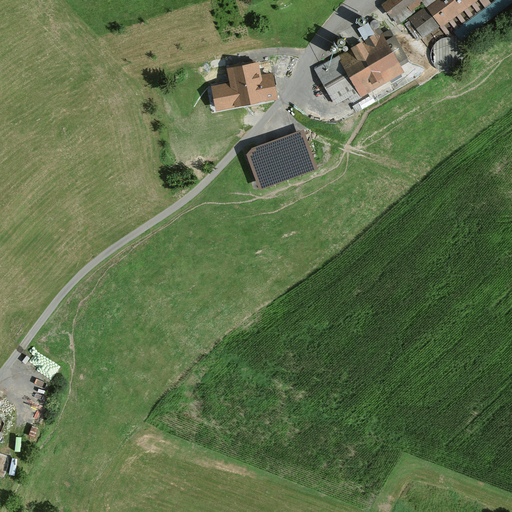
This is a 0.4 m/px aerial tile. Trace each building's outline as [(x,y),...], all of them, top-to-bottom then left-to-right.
[(391,0),(384,6),(397,23),(423,4),(426,8),(410,20),(424,39),(476,0),(391,0)] [(363,42),(314,69),(337,110),(405,73),(401,66),(409,61),(391,29),(383,33),(381,29),(374,32),(369,22),(356,29),(363,42)] [(243,67),(250,104),(275,99),(267,62),(243,67)] [(220,110),(250,104),(243,67),(230,69),(234,88),(216,91),(220,110)] [(257,149),(269,183),(317,165),(305,131),(257,149)] [(361,131),(351,136),(356,145),(366,140),(361,131)]
